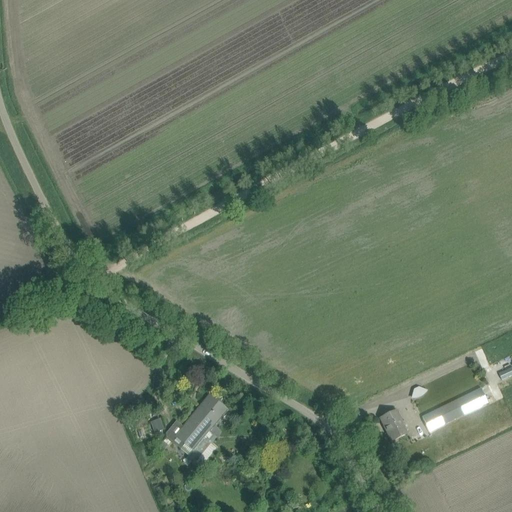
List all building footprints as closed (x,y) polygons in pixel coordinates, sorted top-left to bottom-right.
[(511,368),(499,374),(502,380),(511,375),(511,368)] [(415,386),(411,396),(423,400),(426,390),(415,386)] [(422,417),(430,432),(489,403),(481,388),(422,417)] [(209,396),(176,437),(193,452),(227,411),(209,396)] [(380,419),(392,442),(408,434),(396,411),(380,419)] [(154,422),(158,433),(165,430),(160,419),(154,422)]
